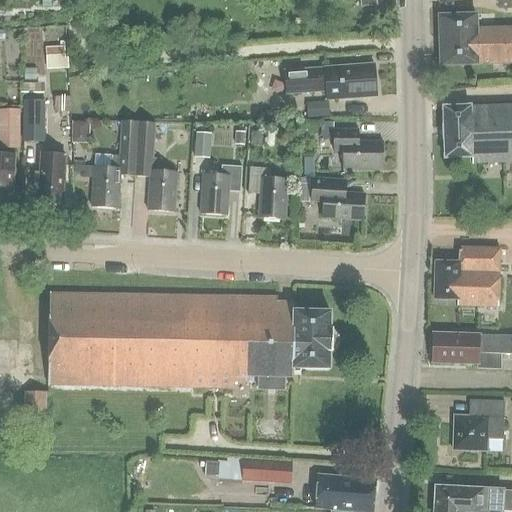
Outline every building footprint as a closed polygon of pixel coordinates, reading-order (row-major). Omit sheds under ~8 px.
[(41,0),(42,8),(52,8),(51,0),(41,0)] [(477,66),(511,64),(511,29),(476,31),(476,16),(438,17),(440,67),(477,66)] [(65,48),(46,49),(46,62),(66,61),(65,48)] [(326,69),(286,71),(288,94),(327,91),(328,100),(377,97),(375,65),(326,68),(326,69)] [(36,70),(25,69),(25,80),(36,81),(36,70)] [(40,84),(22,84),(23,97),(40,97),(40,84)] [(55,112),(71,112),(71,98),(55,98),(55,112)] [(22,144),(44,144),(44,102),(22,102),(22,144)] [(329,103),(307,104),(308,119),(330,118),(329,103)] [(511,107),(470,109),(470,107),(442,109),(444,160),(472,159),(472,166),(511,164),(511,107)] [(0,150),(17,151),(17,114),(0,114),(0,150)] [(93,175),(92,209),(118,210),(119,177),(133,177),(136,123),(119,123),(119,158),(110,158),(109,169),(93,169),(93,175)] [(136,123),(133,177),(148,177),(146,211),(173,213),(175,172),(159,171),(160,160),(151,159),(153,123),(136,123)] [(333,140),(333,124),(321,124),(321,140),(333,140)] [(383,169),(384,145),(360,144),(360,131),(334,129),(333,151),(342,152),(342,167),(383,169)] [(209,158),(211,134),(195,133),(194,157),(209,158)] [(236,133),(235,146),(244,146),(245,133),(236,133)] [(252,133),(251,146),(263,147),(263,134),(252,133)] [(61,206),(63,155),(41,153),(39,173),(34,172),(33,192),(39,192),(38,205),(50,205),(51,208),(57,209),(59,206),(61,206)] [(12,203),(15,156),(0,155),(0,205),(5,206),(7,203),(12,203)] [(303,176),(313,176),(313,159),(303,159),(303,176)] [(93,175),(93,169),(85,168),(85,164),(74,163),(74,175),(93,175)] [(240,193),(242,169),(221,167),(220,176),(204,175),(201,214),(225,216),(227,192),(240,193)] [(286,219),(287,179),(270,178),(271,170),(249,169),(248,194),(259,195),(258,218),(286,219)] [(313,180),(311,203),(322,204),(321,220),(363,222),(364,197),(335,195),(336,182),(313,180)] [(308,203),(309,185),(298,185),(297,203),(308,203)] [(498,309),(499,250),(460,248),(459,265),(435,264),(433,301),(457,302),(457,308),(498,309)] [(48,386),(233,389),(233,384),(249,385),(249,377),(257,377),(256,391),(284,392),(285,377),(294,377),(295,369),(331,370),(331,353),(338,346),(338,337),(331,331),(331,311),(295,310),(295,303),(277,303),(277,299),(50,294),(48,386)] [(432,336),(432,363),(479,364),(479,355),(501,355),(501,337),(432,336)] [(23,392),(23,422),(45,422),(46,393),(23,392)] [(453,416),(452,450),(487,451),(487,440),(503,441),(504,403),(478,402),(478,417),(469,417),(453,416)] [(243,462),(242,481),(290,484),(291,465),(243,462)] [(341,511),(372,511),(376,482),(318,476),(315,510),(341,511)] [(511,511),(511,492),(435,489),(433,511),(511,511)]
